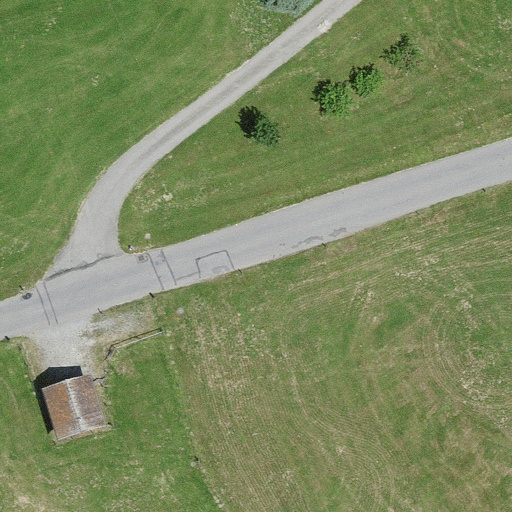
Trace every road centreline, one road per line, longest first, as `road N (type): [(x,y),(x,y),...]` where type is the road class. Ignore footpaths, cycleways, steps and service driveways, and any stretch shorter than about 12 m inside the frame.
road 1 (unclassified): [(0,323),(511,157)]
road 2 (track): [(87,296),(97,243),(140,171),(347,0)]
